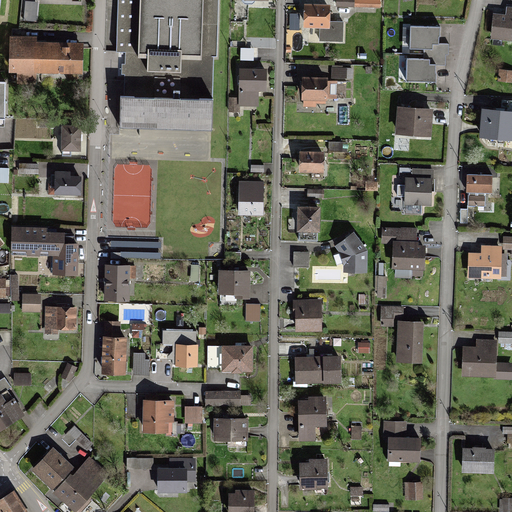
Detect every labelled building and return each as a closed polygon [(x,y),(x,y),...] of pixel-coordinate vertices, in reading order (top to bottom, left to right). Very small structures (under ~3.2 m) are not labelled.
[(125,52),(124,123),(213,124),(214,62),(220,62),(220,0),(117,0),(117,51),(125,52)] [(325,6),(301,6),(301,28),(325,28),(325,6)] [(491,15),(489,38),(511,40),(511,7),(506,7),(505,17),(491,15)] [(441,27),(410,26),(410,48),(432,49),(432,44),(440,44),(441,27)] [(39,32),(13,32),(13,65),(23,65),(22,74),(39,74),(39,66),(86,66),(86,38),(39,38),(39,32)] [(430,59),(407,58),(406,81),(436,82),(436,64),(430,64),(430,59)] [(237,71),(237,100),(228,100),(227,116),(238,116),(237,108),(255,108),(254,92),(263,92),(263,70),(237,71)] [(330,70),(331,78),(343,78),(343,70),(330,70)] [(511,72),(497,71),(496,82),(511,83),(511,72)] [(13,73),(0,72),(0,114),(14,114),(13,73)] [(324,79),(299,79),(299,100),(334,99),(334,82),(324,82),(324,79)] [(511,102),(500,102),(499,111),(479,110),(478,138),(511,139),(511,102)] [(429,110),(395,109),(394,134),(429,135),(429,110)] [(75,127),(56,127),(56,150),(75,150),(75,127)] [(336,144),(325,144),(325,152),(337,152),(336,144)] [(319,153),(298,153),(298,172),(319,172),(319,153)] [(35,165),(16,165),(16,176),(35,175),(35,165)] [(65,175),(54,175),(54,192),(75,192),(75,180),(65,180),(65,175)] [(466,175),(465,211),(489,211),(489,193),(495,193),(495,176),(466,175)] [(428,179),(403,179),(403,205),(428,205),(428,179)] [(236,183),(236,215),(259,215),(259,183),(236,183)] [(318,207),(297,207),(296,233),(317,233),(318,207)] [(457,210),(457,226),(465,226),(465,211),(457,210)] [(43,229),(10,229),(10,251),(50,252),(50,275),(74,275),(75,246),(60,246),(61,234),(43,233),(43,229)] [(414,229),(381,229),(380,242),(390,242),(390,267),(409,268),(409,275),(420,276),(420,243),(414,243),(414,229)] [(353,231),(334,246),(338,251),(344,265),(343,272),(367,273),(367,250),(353,231)] [(511,238),(503,238),(503,248),(509,248),(509,258),(511,257),(511,238)] [(466,255),(467,278),(504,277),(504,255),(498,255),(498,247),(480,247),(480,254),(466,255)] [(134,267),(102,267),(102,300),(126,300),(126,279),(134,279),(134,267)] [(246,273),(218,273),(218,295),(234,295),(234,300),(246,300),(246,273)] [(37,297),(19,297),(19,312),(37,312),(37,297)] [(317,301),(293,302),(294,332),(318,331),(317,301)] [(400,308),(379,308),(378,327),(390,327),(390,317),(400,318),(400,308)] [(75,310),(44,310),(44,340),(58,340),(58,335),(75,335),(75,310)] [(107,324),(99,324),(99,374),(122,374),(122,338),(107,338),(107,324)] [(420,324),(396,324),(395,361),(419,361),(420,324)] [(0,368),(9,363),(7,340),(7,332),(0,332),(0,368)] [(511,333),(502,333),(501,344),(511,344),(511,333)] [(461,349),(461,376),(508,377),(509,364),(491,363),(491,341),(476,341),(476,349),(461,349)] [(196,346),(175,346),(174,366),(195,367),(196,346)] [(250,348),(207,347),(206,374),(249,375),(250,348)] [(336,357),(294,359),(295,384),(337,382),(336,357)] [(156,362),(138,362),(138,381),(156,381),(156,362)] [(65,365),(59,378),(68,382),(74,370),(65,365)] [(28,376),(12,375),(12,387),(27,388),(28,376)] [(4,391),(0,394),(0,429),(21,415),(4,391)] [(237,392),(204,392),(204,406),(237,406),(237,392)] [(307,401),(297,401),(297,442),(311,442),(310,427),(323,427),(322,397),(307,397),(307,401)] [(170,401),(142,401),(141,433),(170,434),(170,401)] [(199,409),(184,409),(184,422),(198,422),(199,409)] [(244,420),(212,420),(212,441),(225,441),(225,453),(244,453),(244,420)] [(404,422),(383,422),(383,437),(387,437),(387,460),(416,460),(416,436),(404,436),(404,422)] [(71,427),(66,433),(84,450),(89,444),(71,427)] [(358,428),(349,428),(349,439),(358,439),(358,428)] [(49,449),(29,470),(48,488),(68,467),(49,449)] [(490,450),(461,449),(460,470),(489,471),(490,450)] [(85,459),(52,494),(70,510),(103,475),(85,459)] [(154,459),(127,459),(127,469),(154,469),(154,459)] [(157,470),(157,493),(188,493),(188,483),(196,483),(196,459),(170,459),(170,470),(157,470)] [(306,463),(298,463),(298,489),(323,489),(323,459),(306,459),(306,463)] [(418,483),(405,484),(406,499),(419,498),(418,483)] [(225,494),(225,511),(234,511),(250,511),(250,490),(233,491),(233,494),(225,494)] [(0,511),(21,511),(10,492),(0,497),(0,511)]
